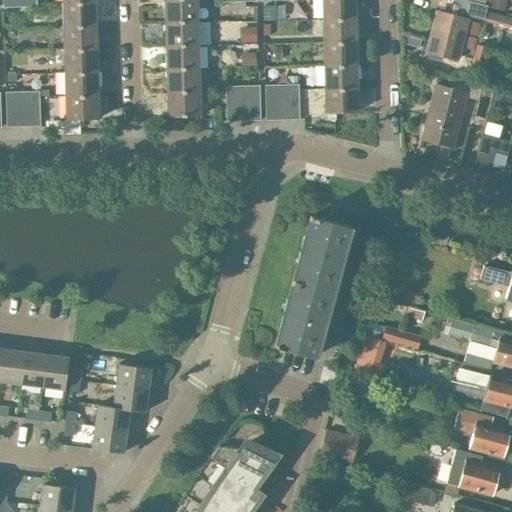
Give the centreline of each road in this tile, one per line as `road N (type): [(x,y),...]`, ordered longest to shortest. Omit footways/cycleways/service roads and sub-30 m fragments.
road 1 (residential): [(288,511),(319,395),(209,364)]
road 2 (residential): [(209,364),(260,149)]
road 3 (residential): [(380,168),(383,0)]
road 4 (residential): [(128,0),(132,152)]
road 5 (residential): [(0,454),(139,472)]
road 6 (residential): [(511,203),(380,168)]
road 7 (residential): [(132,152),(0,154)]
road 8 (residential): [(139,472),(209,364)]
road 9 (residential): [(260,149),(132,152)]
road 10 (residential): [(380,168),(260,149)]
